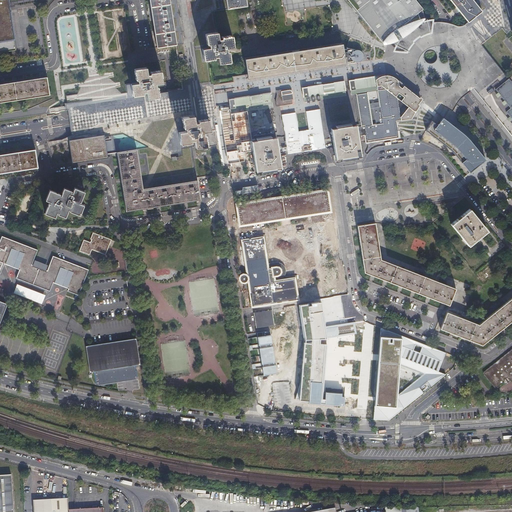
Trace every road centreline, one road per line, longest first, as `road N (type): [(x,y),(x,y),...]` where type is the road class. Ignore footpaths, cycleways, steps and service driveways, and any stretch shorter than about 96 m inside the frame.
road 1 (tertiary): [(415,72),(69,123)]
road 2 (residential): [(336,169),(361,306),(487,356)]
road 3 (residential): [(251,425),(225,215),(217,207)]
road 4 (residential): [(122,225),(146,410)]
road 5 (residential): [(116,0),(57,8),(50,19),(54,61),(0,74)]
road 6 (secondary): [(409,432),(251,425)]
road 7 (unclassified): [(0,454),(143,498)]
road 8 (secondary): [(146,410),(0,379)]
road 9 (residential): [(217,207),(233,184),(336,169)]
